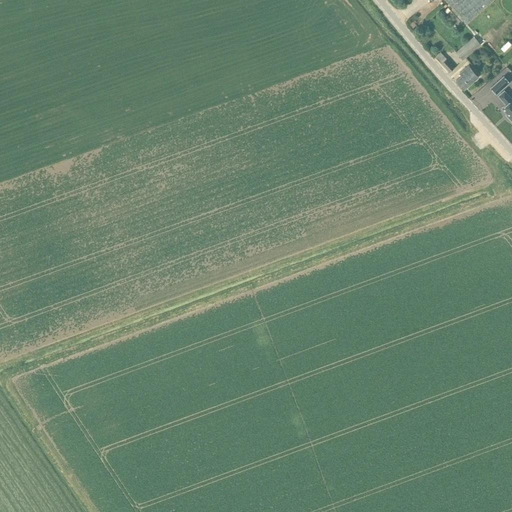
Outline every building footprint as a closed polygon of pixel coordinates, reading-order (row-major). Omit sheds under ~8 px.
[(444,0),(466,25),(494,0),(444,0)] [(481,44),(474,37),(456,52),(462,60),(481,44)] [(454,68),(440,52),(435,57),(449,72),(454,68)] [(464,89),(471,82),(477,77),(467,66),(460,73),(461,75),(456,80),(464,89)] [(504,77),(491,88),(496,94),(509,83),(504,77)] [(502,108),(507,113),(510,118),(510,120),(511,121),(511,98),(511,99),(504,91),(498,96),(506,104),(502,108)]
